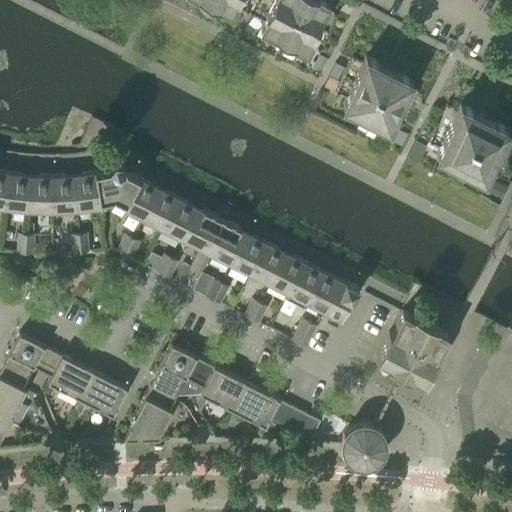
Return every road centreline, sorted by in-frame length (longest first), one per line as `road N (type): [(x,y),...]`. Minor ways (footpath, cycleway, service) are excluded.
road 1 (residential): [(331,373),(150,284),(138,288),(110,340),(97,346),(9,302)]
road 2 (residential): [(426,511),(431,429),(331,373)]
road 3 (residential): [(0,505),(168,497)]
